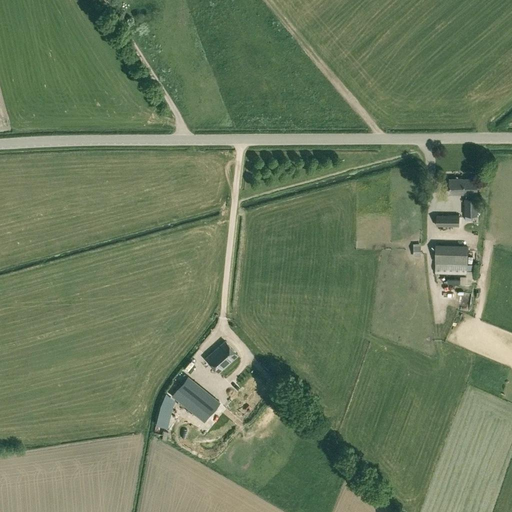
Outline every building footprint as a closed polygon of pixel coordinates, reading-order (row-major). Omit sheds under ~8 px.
[(477,178),(449,178),(450,192),(477,192),(477,178)] [(465,220),(470,220),(470,215),(477,215),(477,198),(464,198),(464,216),(465,216),(465,220)] [(437,214),(437,225),(459,225),(459,214),(437,214)] [(436,245),(436,262),(467,263),(468,246),(436,245)] [(225,340),(205,358),(218,372),(237,355),(225,340)] [(187,407),(204,421),(219,402),(187,376),(172,395),(187,407)] [(227,376),(215,387),(221,393),(233,383),(227,376)]
